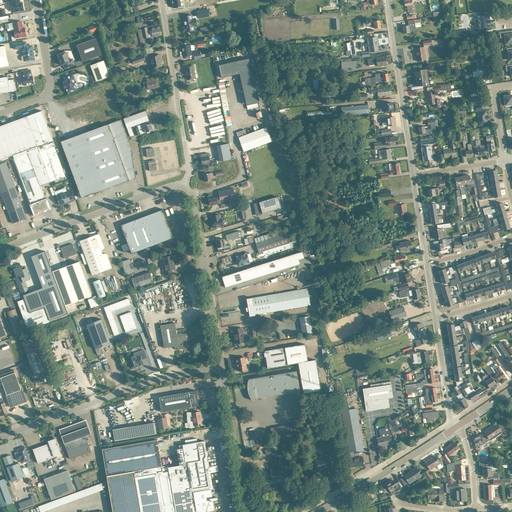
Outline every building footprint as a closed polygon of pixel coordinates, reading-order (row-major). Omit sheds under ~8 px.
[(20,1),(19,0),(11,0),(12,4),(11,5),(10,5),(10,6),(10,7),(11,8),(12,8),(13,12),(24,10),(22,2),(20,3),(20,1)] [(361,10),(368,9),(368,5),(377,4),(376,0),(366,0),(367,2),(363,3),(364,7),(361,7),(361,10)] [(408,12),(413,12),(411,0),(412,0),(404,0),(405,6),(407,6),(408,12)] [(208,9),(197,11),(198,19),(210,17),(208,9)] [(478,21),(474,22),(475,31),(479,31),(490,29),(489,23),(489,20),(488,13),(477,14),(478,21)] [(138,23),(135,23),(136,28),(143,27),(147,26),(146,21),(154,19),(153,15),(148,16),(141,17),(142,22),(138,23)] [(194,31),(194,27),(197,26),(196,18),(192,19),(192,15),(183,17),(185,27),(182,28),(182,32),(185,32),(194,31)] [(419,19),(414,20),(408,21),(408,26),(403,27),(404,33),(411,32),(416,32),(415,28),(421,27),(420,22),(419,19)] [(374,25),(374,29),(381,28),(379,20),(366,22),(367,26),(374,25)] [(9,28),(7,29),(8,31),(14,30),(15,38),(21,37),(26,36),(25,28),(22,28),(21,22),(16,22),(14,23),(8,24),(9,28)] [(92,23),(83,26),(85,32),(94,29),(92,23)] [(111,39),(109,34),(106,25),(100,27),(105,41),(111,39)] [(144,39),(145,39),(149,38),(149,37),(161,35),(160,26),(152,28),(152,30),(148,31),(147,27),(142,28),(142,29),(138,29),(139,38),(144,38),(144,39)] [(511,30),(499,33),(500,38),(505,37),(506,44),(511,43),(511,30)] [(374,37),(373,37),(373,38),(367,38),(369,52),(378,51),(377,46),(378,46),(377,37),(374,37)] [(96,38),(76,45),(83,62),(102,55),(96,38)] [(193,45),(192,40),(186,41),(187,46),(181,47),(183,57),(189,55),(192,55),(190,46),(193,45)] [(349,43),(346,43),(348,51),(351,51),(351,55),(352,58),(356,58),(361,57),(362,57),(368,56),(369,56),(369,52),(368,52),(361,53),(356,54),(354,41),(349,42),(349,43)] [(14,49),(22,48),(23,56),(22,57),(21,58),(22,60),(23,60),(23,61),(24,61),(34,59),(33,53),(32,54),(31,46),(27,47),(26,42),(13,44),(14,49)] [(0,46),(0,67),(8,66),(5,46),(0,46)] [(417,61),(426,60),(424,47),(415,49),(417,61)] [(66,54),(65,52),(58,55),(60,59),(59,59),(60,61),(62,65),(63,64),(65,68),(75,65),(73,59),(69,61),(68,58),(70,58),(68,53),(66,54)] [(132,63),(132,64),(145,60),(144,55),(128,61),(129,64),(132,63)] [(161,66),(160,59),(161,58),(160,55),(150,57),(153,68),(161,66)] [(377,64),(377,67),(387,65),(385,57),(368,59),(369,65),(377,64)] [(351,59),(340,60),(341,62),(342,72),(347,72),(347,68),(356,67),(356,61),(351,61),(351,59)] [(109,77),(109,76),(113,74),(108,61),(104,62),(103,61),(90,66),(96,82),(109,77)] [(249,61),(218,66),(221,79),(239,76),(244,107),(257,105),(249,61)] [(193,66),(185,67),(186,73),(188,80),(196,79),(193,66)] [(420,70),(421,71),(415,72),(416,79),(427,78),(425,69),(420,70)] [(23,78),(24,86),(34,84),(32,76),(30,70),(22,71),(23,77),(23,78)] [(375,74),(375,77),(374,77),(365,79),(366,88),(376,86),(375,82),(380,81),(379,78),(383,78),(383,82),(389,81),(388,74),(382,74),(382,73),(375,74)] [(64,77),(65,81),(63,82),(68,93),(76,90),(74,83),(76,82),(72,74),(64,77)] [(0,78),(0,92),(0,94),(16,91),(14,79),(8,80),(7,77),(0,78)] [(146,82),(143,83),(144,90),(145,90),(149,89),(152,89),(157,88),(156,80),(155,77),(145,79),(146,82)] [(427,78),(416,79),(417,86),(423,85),(423,86),(428,86),(427,78)] [(377,88),(370,89),(371,94),(377,93),(378,96),(391,94),(390,88),(377,89),(377,88)] [(146,93),(143,93),(145,102),(151,100),(150,92),(146,93)] [(431,92),(426,93),(428,105),(432,104),(433,104),(434,104),(434,108),(440,107),(439,99),(435,100),(434,92),(431,92)] [(392,103),(381,105),(379,105),(380,108),(383,108),(384,112),(393,110),(392,103)] [(346,107),(341,108),(341,111),(340,111),(340,115),(347,115),(368,113),(368,105),(346,107)] [(332,117),(332,115),(332,110),(307,111),(308,117),(308,119),(332,117)] [(65,176),(56,151),(54,146),(55,146),(42,111),(0,126),(0,160),(13,155),(16,163),(33,209),(34,208),(36,214),(41,213),(45,212),(44,211),(49,209),(47,204),(48,203),(44,194),(43,194),(40,185),(65,176)] [(145,111),(140,113),(124,119),(127,128),(148,121),(145,111)] [(477,125),(478,126),(488,124),(487,119),(488,119),(487,119),(487,116),(486,111),(476,112),(478,121),(477,122),(477,125)] [(380,123),(382,123),(383,127),(395,125),(394,117),(387,118),(387,117),(382,118),(382,119),(379,119),(380,123)] [(98,156),(110,187),(136,178),(131,148),(121,120),(108,125),(108,124),(90,131),(98,156)] [(435,133),(435,128),(436,128),(435,124),(434,120),(427,121),(428,125),(431,124),(431,129),(424,130),(424,127),(418,127),(419,134),(425,133),(425,135),(432,134),(432,133),(435,133)] [(145,124),(137,127),(140,135),(141,134),(146,132),(147,133),(149,133),(150,132),(150,131),(153,130),(150,124),(145,125),(145,124)] [(244,130),(236,133),(238,138),(243,152),(271,141),(266,127),(246,135),(244,130)] [(90,131),(65,140),(62,131),(58,133),(61,142),(78,187),(76,188),(76,189),(78,189),(82,198),(110,187),(98,156),(90,131)] [(488,152),(488,151),(491,151),(495,150),(494,143),(491,144),(490,140),(493,140),(492,135),(486,136),(488,152)] [(386,144),(390,144),(390,145),(398,144),(397,137),(385,138),(386,144)] [(444,157),(449,156),(451,156),(451,157),(452,157),(457,156),(454,142),(450,142),(451,149),(443,150),(444,157)] [(228,144),(216,146),(219,161),(231,159),(228,144)] [(480,149),(477,150),(478,155),(485,154),(484,149),(486,149),(485,145),(480,146),(480,149)] [(421,148),(422,152),(424,161),(428,161),(429,161),(429,160),(432,160),(430,146),(421,148)] [(146,149),(147,158),(155,156),(153,148),(146,149)] [(378,151),(378,153),(379,158),(374,159),(369,160),(369,164),(381,162),(381,160),(391,158),(390,149),(378,151)] [(202,164),(207,163),(210,163),(208,153),(200,155),(202,164)] [(157,170),(155,160),(148,161),(150,171),(157,170)] [(0,164),(0,189),(12,223),(27,218),(6,162),(0,164)] [(400,173),(400,168),(399,164),(392,165),(391,164),(389,164),(390,175),(395,174),(396,174),(400,173)] [(487,179),(491,178),(497,177),(496,170),(490,172),(490,175),(487,176),(487,179)] [(213,176),(212,173),(204,174),(205,182),(211,181),(210,176),(213,176)] [(464,188),(465,188),(471,187),(469,175),(462,177),(464,188)] [(465,188),(464,188),(462,177),(455,178),(457,189),(460,189),(462,199),(466,198),(465,194),(466,194),(465,188)] [(491,181),(488,182),(488,185),(492,184),(498,183),(497,177),(491,178),(491,181)] [(438,191),(445,190),(445,186),(444,181),(439,182),(440,188),(428,189),(429,197),(439,195),(438,191)] [(59,205),(65,203),(65,204),(68,203),(74,200),(70,190),(67,192),(65,188),(55,192),(56,195),(56,196),(59,205)] [(217,204),(220,203),(220,200),(235,198),(233,188),(218,191),(219,197),(208,199),(210,206),(218,204),(217,204)] [(453,198),(455,207),(456,212),(456,216),(463,216),(460,200),(461,200),(459,190),(453,191),(454,198),(453,198)] [(488,192),(485,192),(479,193),(480,200),(483,199),(489,198),(488,192)] [(256,216),(281,208),(277,197),(253,204),(255,211),(256,216)] [(497,208),(491,210),(492,213),(498,211),(504,209),(503,203),(500,204),(500,203),(499,203),(499,204),(496,205),(497,208)] [(407,214),(406,213),(405,204),(397,205),(398,215),(401,214),(401,215),(402,215),(402,214),(407,214)] [(483,208),(483,209),(484,215),(487,214),(492,213),(491,210),(490,207),(483,208)] [(163,209),(121,225),(131,254),(174,238),(163,209)] [(437,217),(437,216),(437,213),(441,213),(440,209),(436,210),(430,211),(431,218),(437,217)] [(506,216),(504,209),(498,211),(500,218),(506,216)] [(214,228),(219,227),(223,226),(222,218),(220,218),(220,215),(213,216),(213,220),(212,220),(214,228)] [(431,218),(432,224),(438,223),(442,223),(442,219),(442,216),(437,216),(437,217),(431,218)] [(501,220),(496,222),(496,225),(501,224),(502,224),(508,222),(506,216),(500,218),(501,220)] [(510,228),(508,222),(502,224),(503,230),(510,228)] [(497,225),(491,227),(488,228),(490,234),(496,232),(495,230),(498,229),(497,225)] [(296,240),(294,241),(289,242),(286,234),(290,233),(289,228),(254,239),(259,254),(258,257),(260,258),(264,257),(266,258),(268,255),(298,246),(296,240)] [(441,228),(438,229),(433,230),(435,239),(442,238),(446,238),(445,231),(441,232),(441,228)] [(480,229),(481,233),(483,240),(489,238),(487,232),(484,232),(483,228),(480,229)] [(226,236),(225,236),(225,239),(226,239),(226,241),(239,238),(241,238),(240,231),(237,232),(237,231),(226,235),(226,236)] [(481,233),(478,234),(475,235),(476,242),(483,240),(481,233)] [(104,248),(99,234),(80,241),(86,258),(101,252),(100,251),(104,248)] [(464,245),(470,244),(468,237),(467,234),(462,235),(463,239),(462,239),(464,245)] [(476,242),(475,235),(468,237),(470,244),(476,242)] [(439,244),(436,244),(437,252),(444,251),(443,247),(447,247),(446,244),(451,243),(451,238),(446,239),(438,240),(439,244)] [(225,242),(224,239),(221,239),(216,240),(217,248),(218,248),(218,253),(227,251),(231,250),(230,245),(225,246),(225,242)] [(401,252),(413,250),(411,241),(399,243),(401,252)] [(72,244),(61,248),(64,258),(76,254),(72,244)] [(29,293),(23,295),(25,298),(30,312),(44,306),(50,321),(69,314),(66,306),(52,271),(45,251),(31,256),(42,288),(29,293)] [(101,252),(86,258),(92,275),(107,269),(111,268),(106,254),(102,254),(101,252)] [(493,252),(487,254),(489,261),(496,258),(493,252)] [(242,255),(237,257),(239,266),(249,263),(249,262),(247,256),(250,256),(249,253),(246,254),(242,255)] [(296,253),(291,255),(294,266),(300,264),(299,260),(296,253)] [(509,256),(501,259),(503,263),(511,260),(511,259),(511,253),(510,254),(511,257),(509,257),(509,256)] [(489,261),(487,254),(481,257),(483,263),(489,261)] [(291,255),(285,257),(288,268),(294,266),(291,255)] [(163,258),(165,269),(163,269),(164,275),(172,274),(171,269),(174,269),(172,256),(163,258)] [(380,262),(375,263),(379,275),(382,274),(383,273),(382,268),(381,267),(391,264),(391,266),(391,267),(396,266),(398,266),(403,265),(403,261),(406,260),(405,256),(400,257),(393,258),(389,259),(380,262)] [(285,257),(279,259),(283,270),(288,268),(285,257)] [(481,257),(475,259),(477,265),(483,263),(481,257)] [(134,272),(131,264),(129,259),(121,262),(126,275),(134,272)] [(279,259),(273,261),(277,271),(283,270),(279,259)] [(471,267),(477,265),(475,259),(469,261),(471,267)] [(273,261),(268,262),(271,273),(277,271),(273,261)] [(463,263),(465,270),(468,269),(469,271),(472,270),(471,267),(469,261),(463,263)] [(92,296),(81,266),(79,262),(52,271),(66,306),(92,296)] [(268,262),(262,264),(265,275),(271,273),(268,262)] [(20,263),(11,266),(13,270),(14,269),(17,279),(21,289),(19,290),(21,295),(23,295),(29,293),(27,286),(26,286),(24,281),(30,279),(28,273),(26,268),(21,270),(21,268),(21,267),(20,263)] [(465,270),(463,263),(456,266),(459,272),(465,270)] [(262,264),(256,266),(260,277),(265,275),(262,264)] [(487,274),(493,272),(492,269),(490,270),(488,264),(483,265),(487,274)] [(256,266),(251,268),(254,278),(260,277),(256,266)] [(454,266),(448,268),(450,275),(453,274),(456,273),(454,266)] [(251,268),(245,270),(248,280),(254,278),(251,268)] [(445,269),(439,271),(441,277),(447,275),(445,269)] [(245,270),(239,271),(242,282),(248,280),(245,270)] [(153,281),(150,271),(131,278),(135,288),(153,281)] [(239,271),(233,273),(237,284),(242,282),(239,271)] [(233,273),(228,275),(231,286),(237,284),(233,273)] [(392,279),(398,277),(397,275),(398,275),(397,275),(397,273),(384,277),(386,283),(393,281),(392,279)] [(455,279),(449,281),(450,283),(458,281),(456,273),(453,274),(455,279)] [(410,282),(409,274),(401,275),(403,283),(410,282)] [(228,275),(222,277),(225,287),(231,286),(228,275)] [(443,284),(449,282),(447,275),(441,277),(443,284)] [(486,276),(480,278),(480,281),(486,279),(488,286),(489,285),(487,279),(486,276)] [(106,296),(100,279),(92,282),(99,299),(106,296)] [(458,281),(450,283),(450,284),(449,284),(450,286),(456,285),(458,290),(461,289),(458,281)] [(502,283),(496,285),(498,291),(504,289),(502,283)] [(154,290),(155,293),(162,291),(159,284),(150,288),(151,291),(154,290)] [(7,285),(2,287),(6,296),(14,293),(12,288),(9,290),(7,285)] [(496,285),(490,287),(492,293),(498,291),(496,285)] [(443,294),(450,292),(453,291),(452,288),(449,289),(448,286),(441,288),(443,294)] [(474,291),(473,287),(470,288),(471,292),(473,299),(479,297),(477,290),(474,291)] [(486,295),(492,293),(490,287),(484,288),(486,295)] [(484,288),(477,290),(479,297),(486,295),(484,288)] [(413,295),(413,300),(421,298),(419,293),(420,293),(419,289),(412,290),(412,291),(409,291),(408,289),(399,292),(400,298),(413,295)] [(467,301),(473,299),(471,292),(468,293),(467,289),(464,290),(467,301)] [(443,294),(445,300),(452,298),(450,292),(443,294)] [(6,297),(7,298),(10,307),(11,307),(12,309),(16,308),(12,295),(6,297)] [(88,299),(91,308),(99,305),(96,296),(93,297),(93,298),(88,299)] [(25,298),(17,301),(28,330),(50,322),(50,321),(44,306),(30,312),(25,298)] [(453,305),(452,298),(445,300),(447,307),(453,305)] [(403,306),(398,308),(389,312),(392,321),(406,316),(403,306)] [(505,315),(511,313),(509,306),(503,308),(505,315)] [(503,308),(497,310),(499,317),(502,315),(503,317),(506,317),(505,315),(503,308)] [(15,309),(6,313),(14,334),(23,330),(15,309)] [(497,310),(490,312),(492,318),(499,317),(497,310)] [(492,318),(490,312),(484,314),(486,320),(492,318)] [(484,314),(478,316),(480,322),(486,320),(484,314)] [(309,316),(299,317),(302,334),(312,333),(309,316)] [(474,324),(480,322),(478,316),(472,318),(474,324)] [(98,355),(102,354),(101,352),(103,352),(101,346),(110,343),(102,319),(86,325),(98,355)] [(447,325),(448,332),(459,330),(462,329),(463,329),(468,328),(466,320),(459,323),(460,325),(454,327),(454,324),(447,325)] [(175,323),(160,325),(164,348),(175,346),(175,349),(177,350),(186,348),(187,347),(186,339),(187,339),(186,333),(182,334),(182,333),(177,334),(175,323)] [(417,325),(412,326),(413,332),(416,331),(418,339),(418,340),(420,339),(421,344),(425,343),(424,338),(428,337),(428,336),(428,337),(427,333),(425,328),(423,329),(422,323),(417,325)] [(484,335),(482,329),(483,332),(481,333),(480,329),(478,330),(477,325),(474,326),(476,334),(477,337),(484,335)] [(234,339),(235,344),(245,342),(242,328),(234,330),(235,339),(234,339)] [(394,329),(380,334),(383,340),(396,336),(394,329)] [(448,332),(449,338),(456,337),(455,334),(459,333),(459,330),(448,332)] [(456,337),(449,338),(450,345),(457,344),(456,340),(460,340),(460,336),(456,337)] [(33,338),(22,342),(34,376),(45,372),(33,338)] [(482,346),(478,339),(472,343),(476,350),(482,346)] [(511,362),(509,358),(510,357),(501,342),(497,344),(507,359),(503,361),(510,372),(511,371),(511,362)] [(511,350),(510,347),(509,348),(505,342),(502,344),(506,350),(510,355),(510,356),(511,354),(511,350)] [(316,360),(307,361),(305,344),(264,351),(265,353),(264,353),(264,357),(265,357),(267,368),(298,363),(303,393),(321,390),(316,360)] [(500,356),(493,346),(490,348),(497,359),(497,358),(500,356)] [(127,358),(126,358),(128,363),(130,368),(138,365),(138,366),(143,364),(141,359),(140,355),(142,355),(141,351),(134,354),(135,355),(131,356),(131,355),(130,354),(129,354),(128,354),(127,355),(127,356),(127,357),(127,358)] [(430,361),(429,357),(428,351),(423,352),(420,352),(416,353),(418,363),(430,361)] [(236,359),(238,371),(246,370),(244,357),(236,359)] [(496,363),(490,367),(492,370),(496,375),(497,377),(497,378),(498,378),(499,380),(502,378),(503,379),(505,377),(505,376),(498,367),(501,365),(497,358),(497,359),(494,360),(496,363)] [(464,366),(460,367),(454,368),(455,375),(461,374),(461,370),(465,370),(464,366)] [(424,370),(424,373),(425,377),(428,376),(433,376),(432,369),(424,370)] [(0,377),(6,395),(5,395),(6,398),(7,397),(10,407),(26,401),(23,392),(23,391),(22,389),(21,389),(14,370),(0,375),(0,377)] [(296,371),(249,379),(248,390),(252,401),(256,400),(256,399),(300,391),(296,371)] [(485,381),(487,383),(489,388),(496,383),(492,378),(489,379),(488,379),(484,373),(481,375),(485,381)] [(434,383),(433,376),(428,376),(425,377),(425,380),(423,380),(423,382),(423,384),(434,383)] [(392,398),(390,385),(391,384),(391,381),(381,383),(381,386),(362,389),(365,411),(389,407),(387,399),(392,398)] [(452,389),(456,396),(457,397),(459,401),(458,402),(463,408),(467,406),(465,403),(466,402),(460,393),(461,393),(456,386),(452,389)] [(473,389),(471,390),(468,386),(465,389),(469,395),(468,395),(472,401),(478,396),(477,395),(482,392),(480,388),(475,391),(473,389)] [(417,392),(417,388),(407,389),(408,393),(407,393),(408,397),(412,396),(411,393),(417,392)] [(159,397),(160,402),(161,412),(199,406),(196,391),(159,397)] [(339,398),(342,411),(351,467),(357,466),(363,465),(364,465),(362,457),(355,459),(353,452),(363,450),(356,408),(348,410),(345,394),(340,395),(341,397),(339,398)] [(437,401),(436,394),(431,395),(429,395),(429,396),(424,397),(425,403),(426,407),(433,406),(432,402),(437,401)] [(315,419),(323,410),(317,405),(309,413),(315,419)] [(194,426),(200,425),(201,425),(202,425),(200,411),(192,413),(192,412),(187,412),(187,419),(188,423),(189,425),(190,428),(194,427),(194,426)] [(427,418),(427,422),(434,421),(434,418),(439,417),(438,411),(422,413),(423,418),(427,418)] [(164,414),(165,418),(157,419),(159,430),(168,428),(168,426),(170,425),(168,413),(164,414)] [(86,420),(59,430),(70,459),(91,451),(87,440),(88,440),(87,437),(91,436),(86,420)] [(413,435),(413,434),(412,425),(408,426),(407,421),(400,422),(401,424),(397,426),(394,420),(390,423),(395,433),(399,431),(399,430),(402,429),(402,431),(406,431),(406,436),(413,435)] [(155,422),(126,427),(113,429),(114,441),(128,438),(157,434),(155,422)] [(475,444),(476,446),(484,444),(489,440),(490,440),(502,432),(507,428),(503,422),(498,426),(496,424),(487,430),(484,432),(485,433),(481,435),(472,438),(475,444)] [(281,436),(297,433),(295,423),(270,428),(273,442),(282,440),(281,436)] [(388,428),(379,430),(381,436),(381,437),(377,438),(379,447),(386,445),(392,443),(388,428)] [(33,449),(34,454),(38,463),(54,457),(53,456),(61,454),(55,438),(48,441),(49,443),(33,449)] [(157,440),(102,449),(112,511),(213,511),(214,511),(213,509),(214,509),(212,500),(214,500),(216,500),(217,500),(217,499),(217,498),(217,497),(216,497),(213,497),(212,498),(211,494),(213,494),(215,494),(214,488),(213,488),(210,473),(218,471),(217,465),(209,467),(208,463),(216,462),(214,450),(206,451),(205,441),(200,442),(197,442),(197,439),(185,441),(185,444),(182,445),(183,448),(177,449),(179,463),(180,465),(168,467),(168,465),(162,466),(162,465),(157,440)] [(456,445),(455,442),(454,442),(445,449),(450,456),(459,449),(457,446),(458,445),(457,444),(456,445)] [(30,460),(25,447),(17,449),(18,453),(15,454),(17,460),(21,459),(22,463),(30,460)] [(274,467),(270,468),(271,471),(270,471),(270,472),(271,471),(272,476),(276,475),(276,474),(282,473),(282,474),(286,473),(286,468),(285,465),(280,466),(278,457),(281,456),(278,451),(275,453),(272,455),(274,467)] [(333,454),(327,455),(325,455),(325,458),(316,460),(315,457),(316,464),(317,469),(327,467),(328,471),(330,471),(336,470),(335,465),(333,454)] [(450,462),(451,461),(446,454),(442,457),(448,464),(451,463),(450,462)] [(14,465),(12,459),(10,455),(9,455),(3,458),(11,481),(24,477),(19,463),(14,465)] [(440,463),(436,456),(435,455),(425,462),(430,470),(440,463)] [(447,465),(447,471),(447,472),(456,469),(455,465),(461,464),(461,459),(454,461),(454,462),(451,463),(448,464),(447,465)] [(464,465),(457,466),(458,480),(465,480),(465,479),(464,473),(465,473),(464,465)] [(404,476),(409,483),(421,476),(416,468),(412,470),(412,471),(404,476)] [(491,468),(488,469),(483,469),(483,476),(487,476),(487,479),(499,479),(499,472),(491,472),(491,468)] [(44,479),(52,499),(75,491),(68,470),(44,479)] [(423,473),(428,481),(433,478),(428,470),(423,473)] [(0,502),(1,506),(13,502),(4,478),(0,479),(0,502)] [(393,480),(386,484),(390,491),(392,494),(396,492),(402,488),(398,482),(395,484),(393,480)] [(102,483),(68,495),(70,502),(104,489),(102,483)] [(439,487),(444,487),(444,492),(448,492),(448,483),(444,483),(443,483),(439,484),(439,487)] [(484,485),(484,486),(484,500),(493,499),(492,485),(484,485)] [(455,489),(456,496),(456,501),(466,501),(466,489),(461,489),(455,489)] [(428,499),(435,498),(435,501),(443,500),(443,498),(443,490),(428,491),(428,499)] [(68,495),(54,501),(57,507),(70,502),(68,495)] [(29,503),(28,499),(25,500),(24,497),(19,500),(21,506),(29,503)] [(54,501),(39,507),(40,511),(42,511),(57,507),(54,501)]
